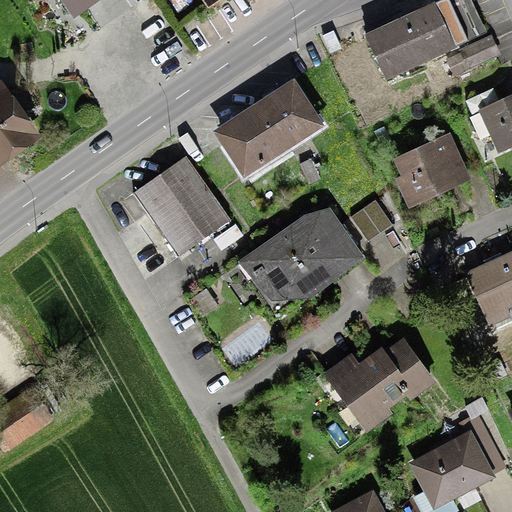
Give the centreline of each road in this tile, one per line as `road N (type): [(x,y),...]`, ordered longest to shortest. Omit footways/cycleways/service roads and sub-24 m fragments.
road 1 (primary): [(320,0),(68,174)]
road 2 (residential): [(68,174),(206,412)]
